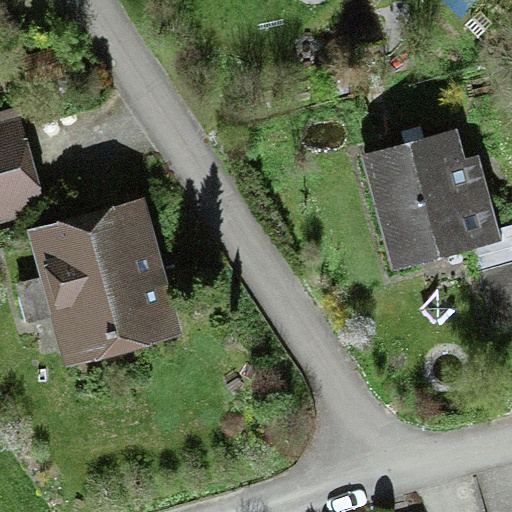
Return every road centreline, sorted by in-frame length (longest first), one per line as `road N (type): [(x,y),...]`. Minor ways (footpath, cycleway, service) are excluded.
road 1 (residential): [(88,0),(335,381),(380,472)]
road 2 (residential): [(380,472),(249,511)]
road 3 (residential): [(511,436),(380,472)]
